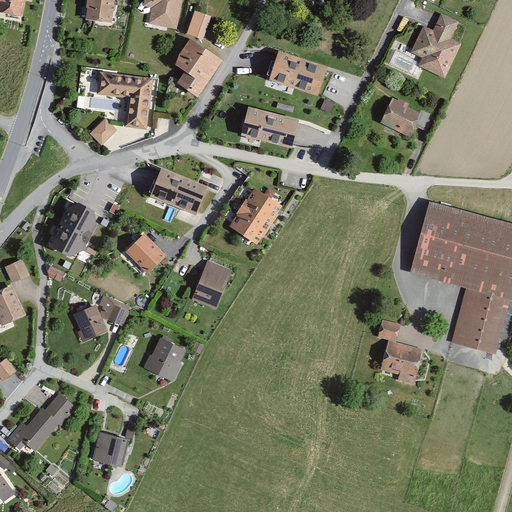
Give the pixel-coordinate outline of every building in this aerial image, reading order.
[(0,0),(0,11),(22,16),(25,0),(0,0)] [(86,20),(112,23),(113,12),(115,10),(116,6),(114,4),(114,0),(87,0),(86,8),(87,8),(86,20)] [(144,0),(143,6),(152,8),(148,24),(177,30),(183,0),(144,0)] [(211,16),(195,11),(187,34),(203,40),(211,16)] [(460,22),(441,13),(433,29),(423,25),(411,52),(423,58),(419,66),(445,78),(462,43),(452,38),(460,22)] [(223,61),(190,38),(178,55),(175,65),(185,71),(177,83),(198,98),(223,61)] [(328,66),(279,50),(269,79),(318,95),(328,66)] [(154,78),(100,71),(97,94),(128,98),(125,126),(147,129),(154,78)] [(410,138),(422,114),(408,107),(409,104),(399,99),(398,100),(392,98),(380,123),(410,138)] [(300,118),(248,105),(241,135),(292,147),(300,118)] [(117,130),(106,118),(90,133),(102,145),(117,130)] [(208,186),(161,167),(150,196),(197,214),(208,186)] [(230,227),(258,244),(283,205),(255,187),(230,227)] [(466,288),(450,343),(496,356),(511,299),(511,223),(430,201),(410,272),(466,288)] [(94,211),(79,203),(67,208),(53,236),(54,249),(70,257),(84,250),(96,227),(94,211)] [(145,232),(126,251),(148,274),(167,255),(145,232)] [(12,284),(30,275),(23,258),(5,267),(12,284)] [(208,260),(192,300),(217,310),(233,270),(208,260)] [(12,284),(0,289),(0,322),(2,326),(26,314),(12,284)] [(131,306),(104,294),(98,308),(102,318),(122,326),(131,306)] [(96,304),(73,315),(81,330),(78,332),(83,343),(108,331),(102,318),(98,308),(96,304)] [(161,337),(152,356),(150,355),(144,367),(173,381),(182,363),(181,361),(186,349),(161,337)] [(425,349),(388,339),(380,369),(400,375),(398,381),(415,385),(425,349)] [(0,376),(3,381),(16,371),(7,357),(0,362),(0,376)] [(22,421),(7,439),(20,450),(26,443),(37,452),(59,424),(61,426),(77,407),(60,392),(45,410),(42,407),(27,426),(22,421)] [(99,431),(92,460),(123,467),(130,439),(99,431)] [(0,463),(5,467),(9,461),(0,454),(0,463)] [(0,471),(0,497),(4,502),(16,493),(0,471)]
